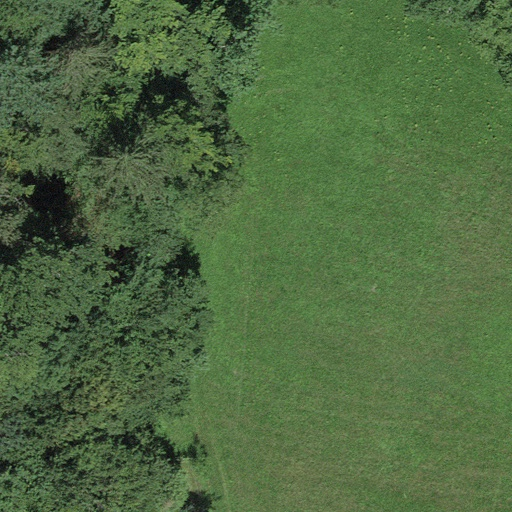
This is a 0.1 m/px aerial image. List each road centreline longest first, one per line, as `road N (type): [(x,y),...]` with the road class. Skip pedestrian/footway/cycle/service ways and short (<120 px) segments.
road 1 (track): [(202,0),(190,396),(110,511)]
road 2 (track): [(209,511),(152,216),(80,0)]
